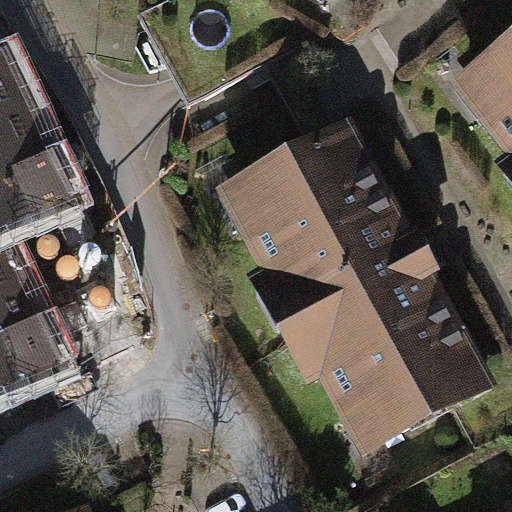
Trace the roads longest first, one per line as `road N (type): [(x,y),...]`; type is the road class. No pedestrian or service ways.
road 1 (residential): [(15,0),(101,129),(195,374)]
road 2 (residential): [(195,374),(0,468)]
road 3 (residential): [(195,374),(275,511)]
